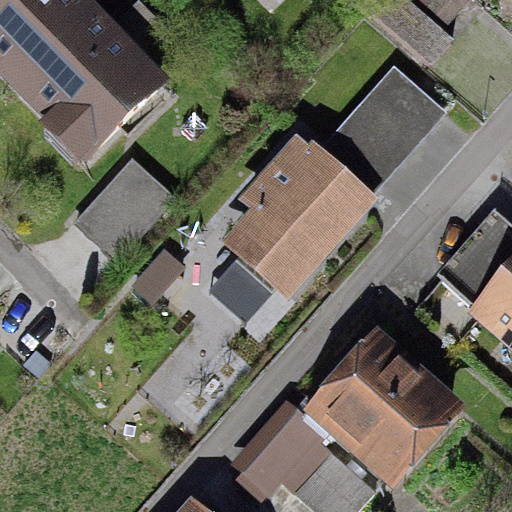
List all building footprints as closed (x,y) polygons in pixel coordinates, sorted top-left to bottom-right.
[(165,77),(88,0),(0,0),(0,68),(87,155),(165,77)] [(384,0),(371,14),(425,66),(451,40),(433,22),(454,0),(384,0)] [(380,196),(317,138),(223,240),(286,298),(380,196)] [(132,167),(81,225),(122,261),(173,204),(132,167)] [(511,215),(498,203),(439,268),(480,304),(475,315),(511,348),(511,215)] [(471,407),(376,324),(304,405),(399,488),(471,407)] [(335,442),(285,400),(231,464),(270,496),(282,482),(294,492),(335,442)] [(305,495),(323,511),(361,511),(378,494),(339,458),(305,495)] [(203,511),(191,501),(179,511),(203,511)]
